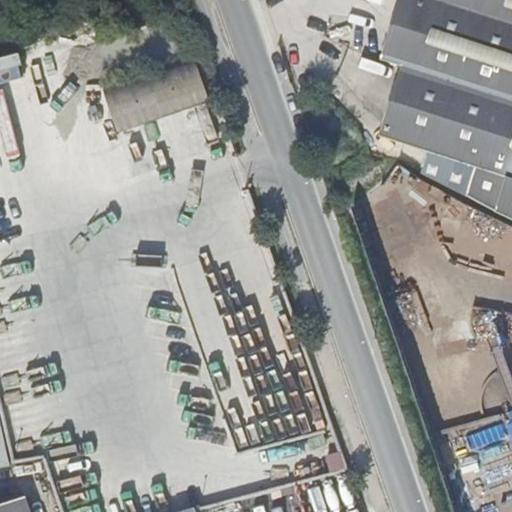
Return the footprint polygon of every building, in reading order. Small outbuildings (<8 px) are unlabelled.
[(511,0),(432,0),(431,6),(413,0),(409,0),(389,69),(411,75),(391,144),(486,174),(478,202),(511,219),(511,0)] [(181,10),(92,22),(96,51),(185,39),(181,10)] [(190,48),(93,61),(105,158),(203,144),(190,48)] [(5,420),(0,420),(0,467),(13,465),(5,420)] [(27,423),(17,428),(26,447),(36,442),(27,423)] [(339,483),(262,507),(263,511),(333,511),(347,508),(339,483)] [(33,511),(27,493),(0,501),(0,511),(33,511)]
